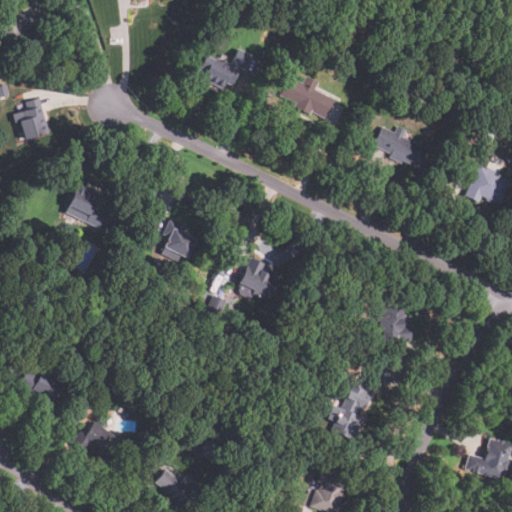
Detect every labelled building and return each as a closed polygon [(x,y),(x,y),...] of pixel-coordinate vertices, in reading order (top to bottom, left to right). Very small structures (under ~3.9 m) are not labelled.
[(5,53),(0,41),(0,19),(19,11),(25,25),(22,27),(25,34),(22,38),(18,40),(18,42),(15,43),(17,47),(5,53)] [(221,89),(199,79),(202,72),(198,70),(204,56),(214,60),(215,57),(229,64),(236,49),(251,56),(245,71),(235,66),(234,69),(237,71),(230,85),(224,83),(221,89)] [(323,118),(310,112),(308,115),(292,107),(293,104),(277,96),(287,76),(301,83),(304,77),(317,84),(314,90),(333,99),(323,118)] [(8,96),(0,97),(0,85),(6,84),(8,96)] [(21,139),(16,122),(13,123),(10,114),(24,110),(22,103),(37,98),(47,132),(21,139)] [(500,124),(492,141),(484,138),(492,120),(500,124)] [(417,168),(401,160),(399,164),(386,157),(388,154),(371,146),(380,127),(393,133),(396,127),(404,131),(401,138),(425,150),(417,168)] [(497,206),(479,197),(476,203),(462,196),(477,166),(485,170),(486,167),(494,171),(493,173),(509,181),(497,206)] [(97,229),(63,213),(76,185),(98,195),(93,206),(105,211),(97,229)] [(185,259),(161,247),(166,236),(160,233),(167,220),(182,228),(180,232),(195,240),(185,259)] [(260,299),(236,289),(250,259),(264,265),(263,269),(272,273),(270,276),(278,279),(269,299),(262,296),(260,299)] [(345,289),(338,288),(339,276),(346,277),(345,289)] [(220,308),(209,304),(213,293),(224,297),(220,308)] [(381,342),(380,329),(377,329),(376,316),(382,316),(382,308),(402,307),(402,315),(404,315),(404,326),(408,326),(409,341),(381,342)] [(48,404),(29,393),(27,396),(15,388),(27,369),(38,376),(39,373),(60,386),(48,404)] [(351,441),(329,431),(333,422),(326,419),(332,406),(338,408),(349,384),(369,393),(363,408),(362,408),(360,412),(356,411),(354,415),(362,418),(351,441)] [(105,459),(101,456),(99,458),(86,448),(82,453),(69,444),(79,431),(84,434),(93,422),(120,441),(111,453),(110,452),(105,459)] [(209,437),(223,447),(211,463),(198,453),(209,437)] [(498,480),(462,470),(467,455),(481,459),(487,439),(494,441),(495,439),(503,442),(502,444),(509,446),(504,461),(506,465),(505,469),(501,471),(498,480)] [(183,511),(179,511),(160,497),(164,491),(153,483),(163,469),(175,478),(178,474),(186,481),(183,485),(196,495),(183,511)] [(340,511),(319,511),(307,507),(314,489),(316,490),(319,483),(316,482),(320,471),(346,481),(342,491),(338,490),(337,492),(340,493),(337,501),(344,503),(340,511)] [(278,511),(283,501),(303,508),(301,511),(278,511)]
